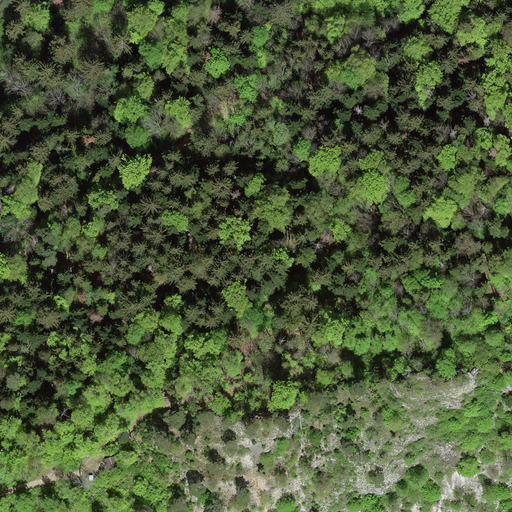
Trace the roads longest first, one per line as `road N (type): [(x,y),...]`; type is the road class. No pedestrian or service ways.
road 1 (track): [(508,318),(419,354),(361,358),(164,405),(75,473),(0,494)]
road 2 (track): [(448,0),(369,59),(235,111),(0,255)]
road 3 (track): [(43,483),(50,463),(160,370),(341,249),(438,223)]
